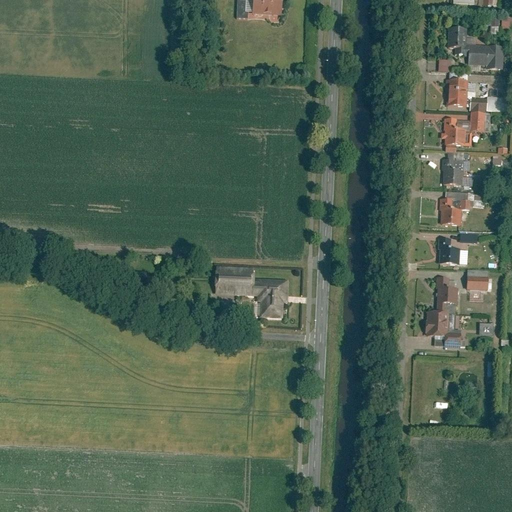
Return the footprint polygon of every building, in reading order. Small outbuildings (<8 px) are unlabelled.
[(286,0),(255,0),(255,16),(286,17),(286,0)] [(495,0),(484,0),(484,8),(495,8),(495,0)] [(253,2),(242,1),(241,19),(252,20),(253,2)] [(500,18),(492,18),(492,34),(500,34),(500,18)] [(469,31),(451,31),(451,49),(468,49),(468,46),(469,31)] [(491,70),(504,71),(506,48),(468,46),(468,49),(467,57),(471,57),(471,65),(491,66),(491,70)] [(454,62),(442,61),(441,72),(453,73),(454,62)] [(470,83),(449,82),(448,108),(469,109),(470,83)] [(510,115),(511,99),(489,98),(489,99),(488,114),(510,115)] [(489,99),(473,99),(472,113),(488,114),(489,99)] [(488,114),(472,113),(472,122),(471,133),(474,133),(487,134),(488,114)] [(474,133),(471,133),(472,122),(447,121),(446,146),(448,146),(457,146),(474,147),(474,133)] [(448,146),(447,153),(457,154),(457,146),(448,146)] [(494,157),(494,167),(502,166),(502,157),(494,157)] [(455,162),(444,161),(443,186),(464,187),(465,172),(454,172),(455,162)] [(470,193),(447,192),(447,200),(464,201),(469,201),(470,193)] [(455,201),(442,200),(441,226),(463,227),(463,211),(455,210),(455,201)] [(473,211),(474,201),(469,201),(464,201),(463,211),(473,211)] [(461,234),(462,245),(479,245),(479,234),(461,234)] [(451,242),(438,241),(437,252),(440,252),(439,266),(458,267),(459,246),(450,245),(451,242)] [(257,269),(220,268),(219,296),(257,297),(257,281),(257,269)] [(469,292),(491,293),(491,273),(469,273),(469,292)] [(448,279),(439,278),(438,311),(448,312),(449,305),(460,305),(461,288),(448,288),(448,279)] [(291,282),(257,281),(257,297),(260,297),(260,303),(264,303),(263,318),(286,319),(286,304),(291,304),(291,282)] [(431,312),(430,336),(447,337),(450,337),(450,335),(451,313),(431,312)] [(495,324),(482,324),(482,337),(494,338),(495,324)] [(446,348),(463,349),(464,336),(450,335),(450,337),(447,337),(446,348)]
